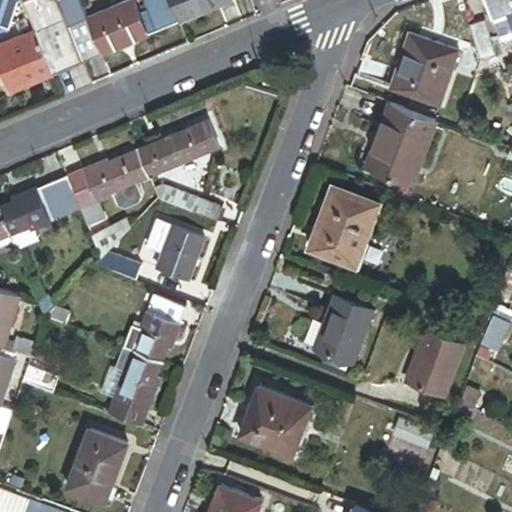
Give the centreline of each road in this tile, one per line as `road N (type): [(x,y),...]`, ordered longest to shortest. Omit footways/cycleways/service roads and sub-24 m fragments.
road 1 (residential): [(345,1),(156,511)]
road 2 (residential): [(345,1),(0,149)]
